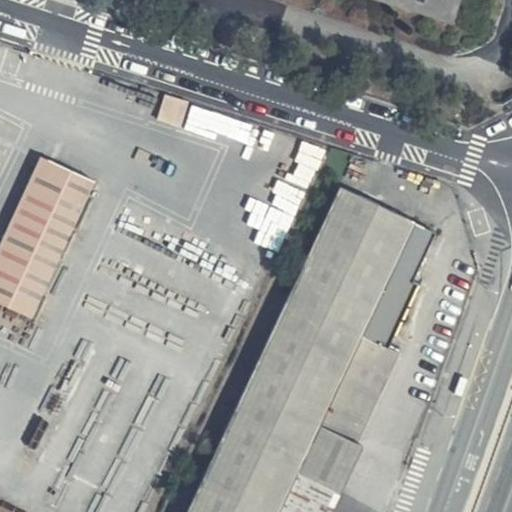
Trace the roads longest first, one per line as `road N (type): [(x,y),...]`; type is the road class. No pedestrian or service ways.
road 1 (unclassified): [(0,8),(511,174)]
road 2 (tertiary): [(444,511),(511,320)]
